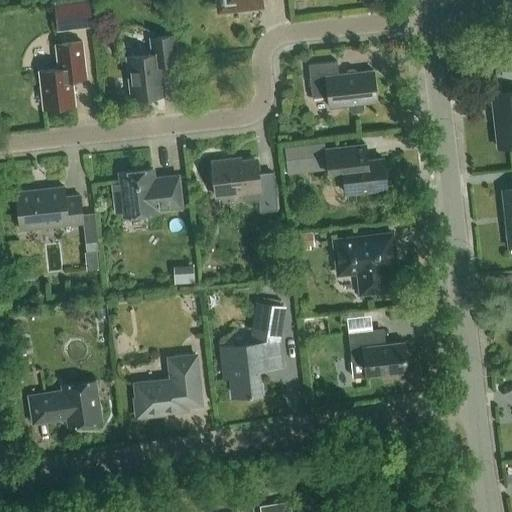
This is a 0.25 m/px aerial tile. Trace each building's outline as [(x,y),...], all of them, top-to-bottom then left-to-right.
[(88,0),(85,0),(54,3),(57,30),(92,26),(88,0)] [(218,0),(219,8),(222,10),(237,8),(261,5),(260,0),(218,0)] [(132,98),(164,95),(160,65),(176,63),(173,35),(157,37),(158,53),(127,56),(132,98)] [(43,109),(75,105),(71,72),(85,71),(82,41),(56,44),(58,66),(55,69),(39,71),(43,109)] [(363,104),(377,102),(373,70),(338,74),(337,61),(308,64),(312,99),(328,97),(329,107),(348,105),(349,109),(353,112),(360,111),(363,108),(363,104)] [(511,92),(492,94),(498,147),(511,145),(511,92)] [(318,144),(297,147),(298,157),(319,155),(318,144)] [(383,158),(368,160),(366,144),(325,149),(329,177),(343,176),(345,193),(387,188),(383,158)] [(259,181),(256,160),(230,162),(230,160),(212,162),(213,172),(209,172),(211,187),(215,186),(216,195),(241,193),(241,198),(245,201),(259,199),(260,211),(277,209),(274,179),(259,181)] [(120,172),(121,183),(111,184),(115,214),(124,213),(125,216),(157,212),(156,208),(181,206),(177,176),(153,179),(152,169),(120,172)] [(16,192),(20,230),(83,222),(80,195),(65,197),(64,187),(16,192)] [(509,248),(511,247),(511,188),(503,190),(509,248)] [(314,245),(312,231),(296,233),(298,251),(310,250),(310,245),(314,245)] [(334,240),(338,274),(358,272),(360,293),(388,290),(386,268),(396,267),(392,234),(334,240)] [(257,368),(281,365),(278,340),(283,307),(259,303),(253,343),(222,347),(224,363),(230,362),(234,395),(259,392),(257,368)] [(351,360),(353,377),(366,376),(408,371),(404,342),(374,345),(372,329),(348,332),(351,360)] [(196,355),(169,358),(171,379),(135,383),(137,398),(135,398),(137,416),(159,414),(159,412),(187,409),(187,405),(201,403),(196,355)] [(17,361),(16,361),(18,374),(19,374),(29,373),(27,360),(17,361)] [(102,420),(96,380),(62,385),(63,390),(28,395),(33,423),(67,418),(68,426),(102,420)] [(263,477),(250,479),(251,481),(252,489),(265,487),(263,479),(263,477)] [(261,511),(291,511),(290,502),(260,506),(261,511)]
